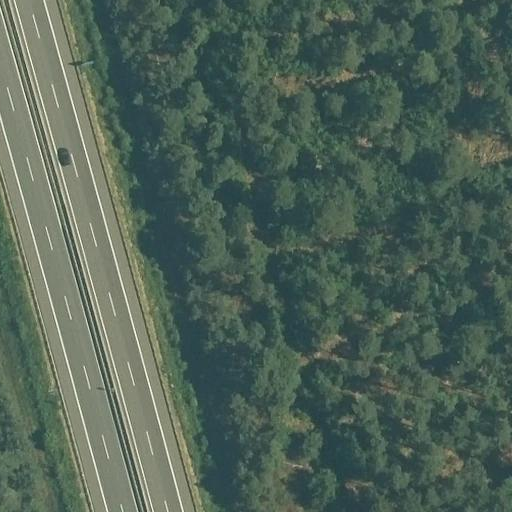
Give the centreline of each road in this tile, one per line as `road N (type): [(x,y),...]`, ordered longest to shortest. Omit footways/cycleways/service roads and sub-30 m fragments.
road 1 (motorway): [(167,511),(29,0)]
road 2 (motorway): [(0,65),(121,511)]
